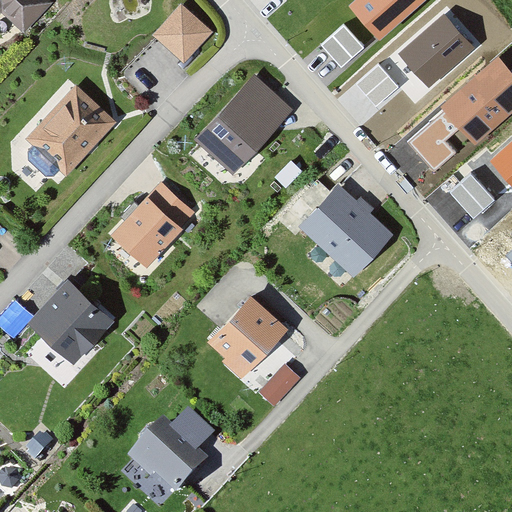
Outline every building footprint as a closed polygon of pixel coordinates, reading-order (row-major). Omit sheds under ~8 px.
[(0,0),(0,5),(17,21),(36,0),(0,0)] [(425,0),(353,0),(348,5),(378,40),(425,0)] [(175,6),(147,40),(183,69),(211,35),(175,6)] [(474,47),(443,13),(398,54),(428,88),(474,47)] [(511,112),(511,72),(499,57),(442,107),(475,145),(511,112)] [(194,141),(232,175),(292,109),(253,75),(194,141)] [(22,141),(61,177),(111,122),(73,86),(22,141)] [(511,141),(490,161),(511,186),(511,141)] [(291,233),(348,280),(385,236),(328,188),(291,233)] [(104,236),(139,270),(177,231),(142,197),(104,236)] [(24,329),(69,365),(106,320),(60,284),(24,329)] [(204,346),(241,377),(281,330),(244,299),(204,346)] [(285,363),(263,387),(276,398),(297,374),(285,363)] [(210,436),(185,418),(171,437),(195,457),(210,436)] [(126,460),(169,496),(199,460),(195,457),(171,437),(156,424),(126,460)]
